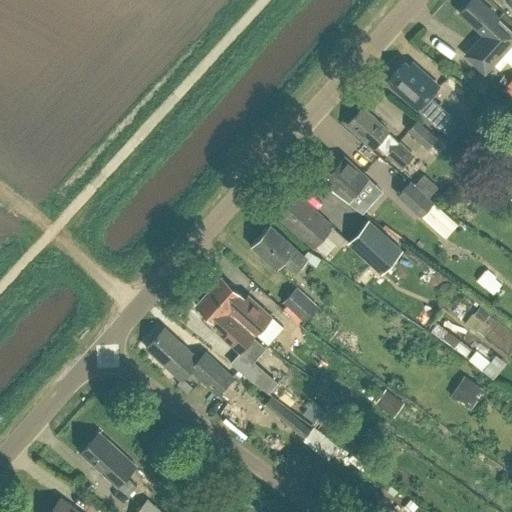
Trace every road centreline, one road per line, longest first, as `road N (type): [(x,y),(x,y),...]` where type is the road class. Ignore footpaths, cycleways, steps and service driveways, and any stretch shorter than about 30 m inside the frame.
road 1 (unclassified): [(94,355),(413,0)]
road 2 (unclassified): [(94,355),(317,511)]
road 3 (unclassified): [(0,460),(94,355)]
